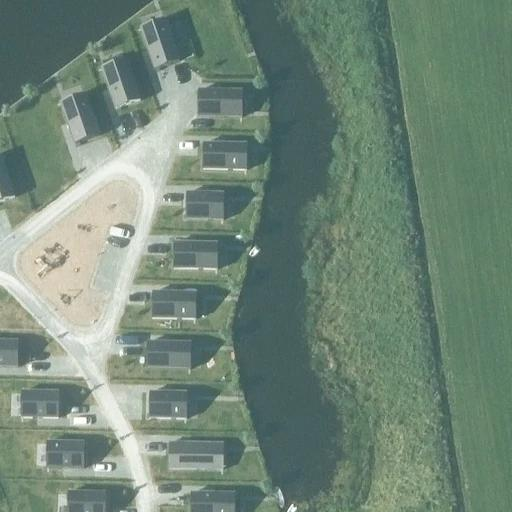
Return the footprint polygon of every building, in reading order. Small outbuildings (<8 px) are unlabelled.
[(141,30),(139,30),(140,30),(154,72),(179,64),(165,22),(163,22),(164,26),(142,33),(141,30)] [(139,103),(127,65),(103,73),(116,110),(139,103)] [(197,93),(197,119),(241,120),(241,118),(237,118),(238,95),(242,95),(242,94),(197,93)] [(97,137),(84,98),(61,105),(75,145),(97,137)] [(243,147),(203,146),(203,170),(242,172),(243,147)] [(1,162),(0,161),(0,203),(14,199),(1,162)] [(226,221),(225,197),(187,196),(186,221),(226,221)] [(213,270),(213,247),(174,245),(174,270),(213,270)] [(152,295),(151,321),(195,322),(195,320),(191,320),(191,297),(195,297),(195,296),(152,295)] [(17,344),(0,343),(0,369),(17,370),(17,344)] [(146,345),(146,371),(190,372),(190,371),(186,370),(186,347),(190,347),(190,346),(146,345)] [(58,395),(20,394),(20,396),(24,396),(24,419),(20,419),(20,420),(57,421),(58,395)] [(191,421),(191,396),(151,396),(148,420),(191,421)] [(83,445),(46,444),(46,446),(50,446),(49,469),(45,469),(45,471),(83,471),(83,445)] [(168,445),(168,471),(211,472),(212,446),(168,445)] [(104,511),(105,496),(67,495),(67,496),(71,496),(70,511),(104,511)] [(190,496),(189,511),(229,511),(230,498),(234,498),(234,496),(190,496)]
